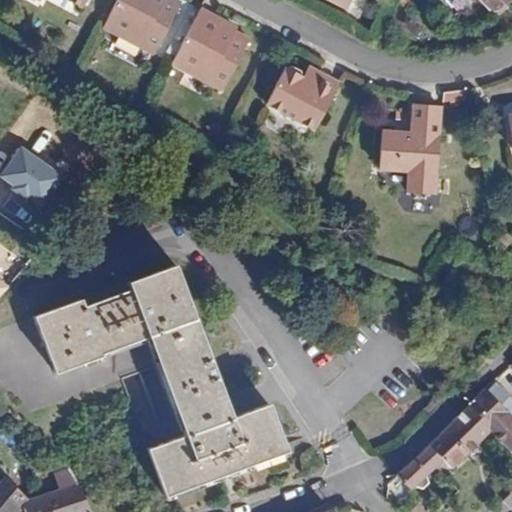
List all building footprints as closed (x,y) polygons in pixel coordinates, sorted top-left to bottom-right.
[(119,0),(106,26),(156,52),(182,2),(176,0),(119,0)] [(306,0),(339,17),(348,0),(306,0)] [(204,7),(177,61),(225,87),(251,38),(238,31),(227,26),(229,21),(204,7)] [(227,26),(238,31),(239,27),(229,21),(227,26)] [(344,78),(322,67),(317,77),(307,72),(308,69),(307,65),(296,60),(287,63),(270,100),(319,125),(344,78)] [(317,77),(322,67),(314,63),(308,69),(307,72),(317,77)] [(448,106),(418,103),(416,131),(388,129),(383,166),(412,170),(411,189),(417,189),(424,195),(429,196),(435,192),(439,192),(448,106)] [(70,181),(16,142),(0,164),(0,181),(46,214),(70,181)] [(79,301),(32,319),(55,376),(101,359),(100,355),(147,336),(184,434),(147,450),(164,495),(224,472),(287,448),(269,401),(232,415),(172,265),(124,284),(126,292),(82,308),(79,301)] [(0,299),(10,286),(0,278),(0,299)] [(499,407),(485,390),(434,436),(435,438),(396,476),(409,491),(435,468),(442,476),(488,432),(511,459),(511,411),(504,402),(499,407)] [(61,487),(79,482),(74,465),(56,470),(61,487)] [(92,511),(77,484),(22,503),(25,511),(92,511)] [(0,487),(0,511),(13,511),(22,503),(1,486),(0,487)]
